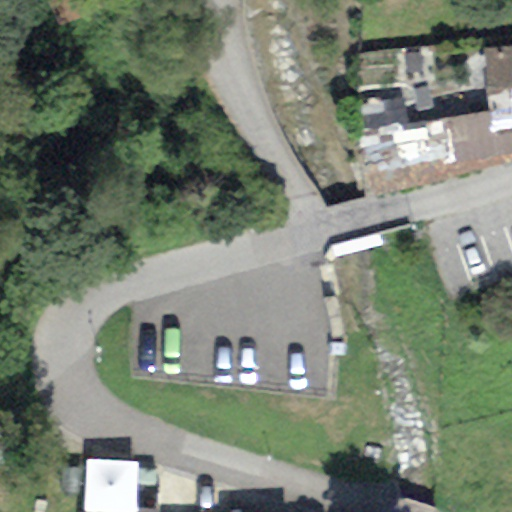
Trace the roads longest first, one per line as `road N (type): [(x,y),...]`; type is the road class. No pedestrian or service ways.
road 1 (residential): [(371,511),(115,426),(87,409),(62,362),(66,331),(102,295),(310,231)]
road 2 (unclassified): [(310,231),(244,105),(214,0)]
road 3 (residential): [(310,231),(511,175)]
